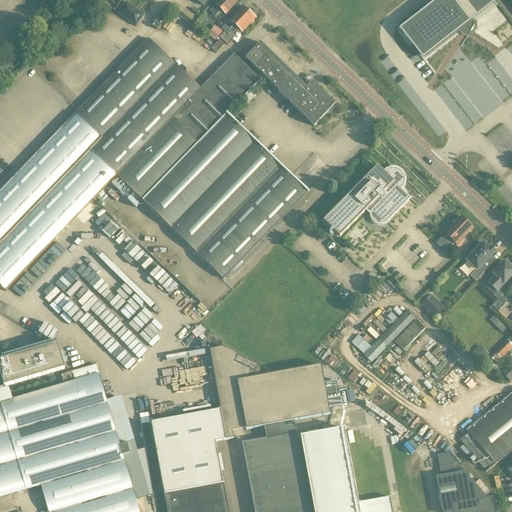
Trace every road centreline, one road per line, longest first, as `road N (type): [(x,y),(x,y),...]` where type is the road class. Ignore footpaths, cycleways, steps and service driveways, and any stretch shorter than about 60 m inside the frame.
road 1 (tertiary): [(511,237),(264,0)]
road 2 (unclassified): [(511,385),(492,387),(410,306)]
